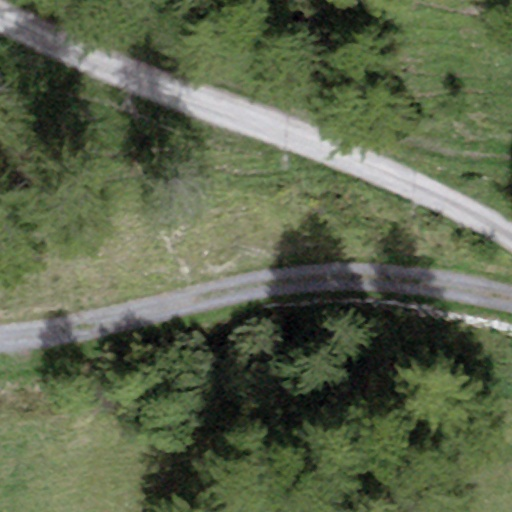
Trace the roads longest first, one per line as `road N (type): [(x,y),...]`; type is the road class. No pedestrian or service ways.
road 1 (track): [(0,339),(301,274),(446,285),(511,302)]
road 2 (track): [(0,34),(324,174)]
road 3 (track): [(324,174),(511,262)]
